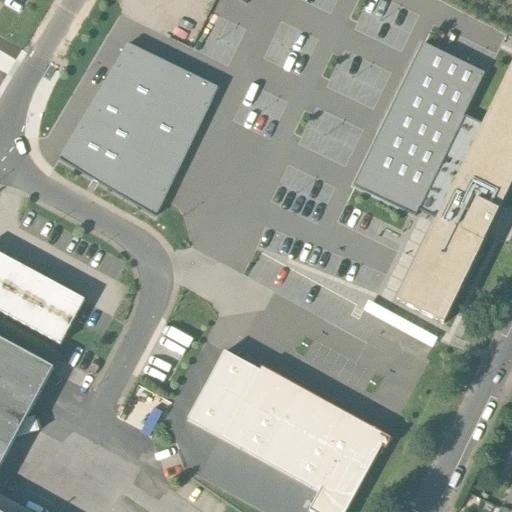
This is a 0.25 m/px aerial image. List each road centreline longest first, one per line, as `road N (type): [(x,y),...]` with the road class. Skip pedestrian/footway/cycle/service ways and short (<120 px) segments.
road 1 (unclassified): [(0,158),(139,241),(152,257),(156,292),(105,398)]
road 2 (tertiary): [(511,340),(430,511)]
road 3 (unclassified): [(0,128),(73,0)]
